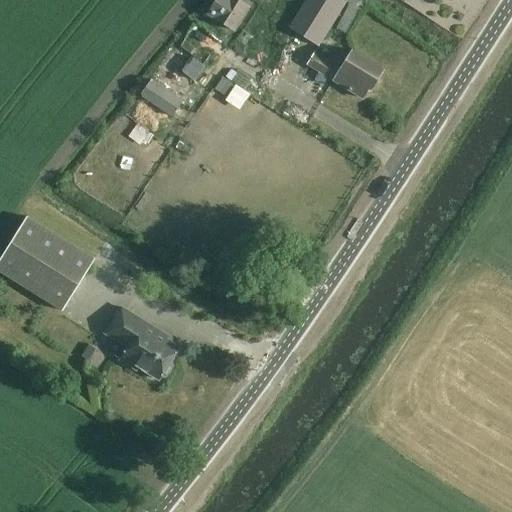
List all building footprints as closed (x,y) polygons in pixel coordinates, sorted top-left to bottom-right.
[(250,7),(240,0),(216,0),(207,13),(234,31),(250,7)] [(306,0),(289,28),(318,46),(346,2),(342,0),(306,0)] [(383,70),(353,52),(347,61),(342,70),(328,61),(316,54),(309,66),(362,99),(369,87),(371,89),(383,70)] [(334,52),(328,61),(342,70),(347,61),(334,52)] [(192,57),(182,70),(193,78),(203,65),(192,57)] [(172,117),(183,101),(152,79),(141,96),(172,117)] [(0,272),(62,312),(95,260),(26,217),(0,258),(0,272)] [(171,368),(169,364),(179,348),(166,341),(168,338),(121,308),(105,334),(128,348),(120,361),(136,371),(138,368),(159,380),(161,376),(166,376),(171,368)]
